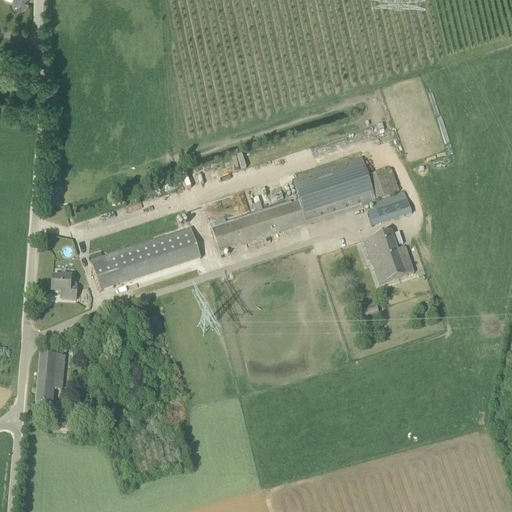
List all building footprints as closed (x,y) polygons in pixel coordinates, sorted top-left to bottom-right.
[(361,158),(292,181),(299,202),(306,226),(373,204),(376,203),(376,201),(368,178),(361,158)] [(259,174),(281,167),(279,159),(256,166),(259,174)] [(244,163),(198,176),(201,186),(247,173),(244,163)] [(376,201),(382,199),(399,193),(390,170),(368,178),(376,201)] [(220,187),(234,183),(233,178),(219,182),(220,187)] [(261,203),(281,203),(281,191),(261,191),(261,203)] [(375,212),(368,214),(373,228),(412,215),(404,193),(376,203),(373,204),(375,212)] [(219,254),(306,226),(299,202),(298,203),(292,205),(291,202),(262,211),(260,203),(256,205),(258,212),(226,223),(225,220),(209,225),(211,230),(212,230),(212,231),(219,254)] [(200,260),(197,250),(190,229),(91,262),(100,292),(200,260)] [(395,247),(390,233),(363,242),(371,266),(372,266),(379,286),(414,274),(405,249),(397,252),(395,247)] [(403,245),(399,234),(393,236),(397,247),(403,245)] [(415,246),(408,248),(412,259),(419,257),(415,246)] [(61,294),(61,300),(76,302),(76,290),(77,286),(70,285),(71,277),(62,277),(62,278),(52,278),(51,293),(61,294)] [(53,390),(56,356),(40,355),(35,404),(52,406),(53,390)] [(92,375),(93,366),(72,364),(71,373),(92,375)]
